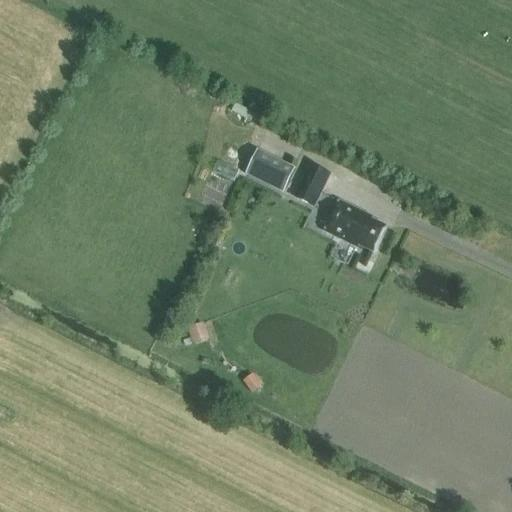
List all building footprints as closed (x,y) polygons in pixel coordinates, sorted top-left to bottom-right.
[(252,111),(251,113),(248,118),(262,125),(266,118),(252,111)] [(282,194),(294,170),(258,152),(246,176),(282,194)] [(315,210),(332,176),(310,165),(294,199),(315,210)] [(372,219),(340,203),(325,233),(357,249),(358,246),(373,253),(385,228),(371,221),(372,219)] [(191,344),(207,341),(203,323),(187,326),(191,344)]
